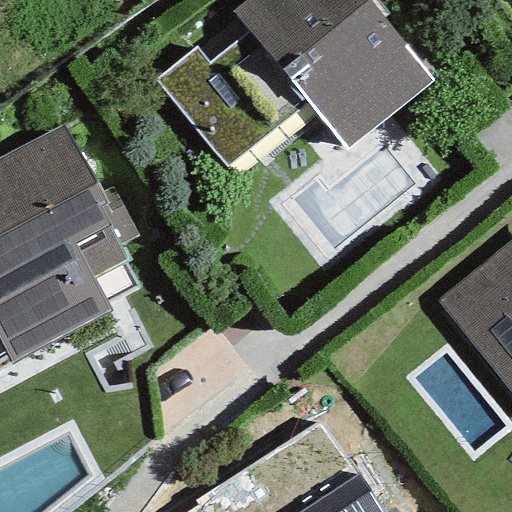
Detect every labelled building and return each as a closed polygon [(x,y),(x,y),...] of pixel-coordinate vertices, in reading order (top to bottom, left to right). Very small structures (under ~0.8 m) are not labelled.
[(248,0),(233,13),(247,29),(207,61),(195,46),(153,80),(225,169),(305,103),(344,152),(432,81),(365,0),(248,0)] [(0,338),(14,362),(110,309),(94,281),(130,261),(101,208),(108,204),(63,121),(0,155),(0,338)] [(511,240),(435,303),(511,397),(511,240)] [(300,511),(355,476),(319,421),(195,502),(197,506),(187,511),(300,511)] [(379,511),(355,476),(300,511),(379,511)]
